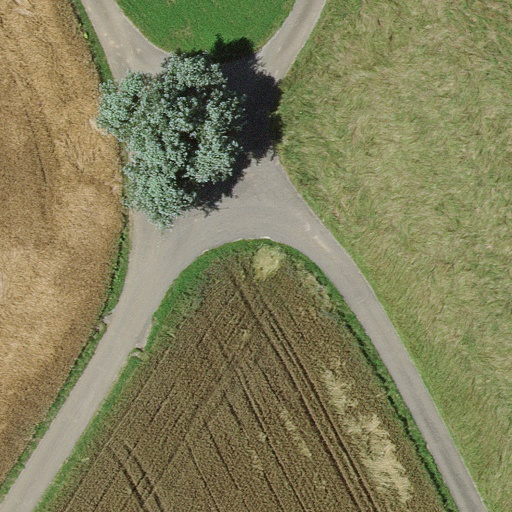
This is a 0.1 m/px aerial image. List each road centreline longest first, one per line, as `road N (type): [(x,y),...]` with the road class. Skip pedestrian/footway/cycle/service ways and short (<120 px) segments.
road 1 (track): [(314,0),(298,38),(187,188),(139,326),(23,511)]
road 2 (unclassified): [(187,188),(280,206),(376,318),(476,511)]
road 3 (unclassified): [(187,188),(101,0)]
